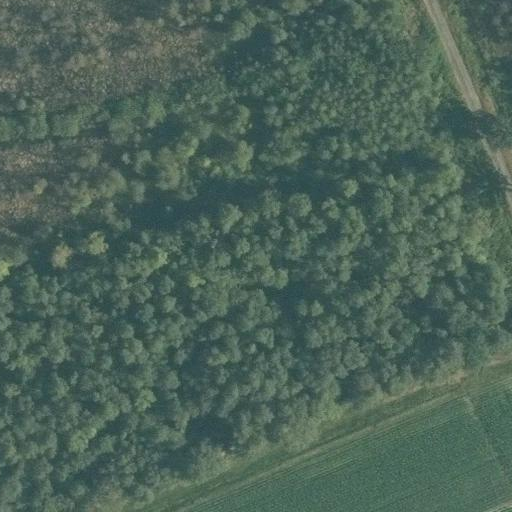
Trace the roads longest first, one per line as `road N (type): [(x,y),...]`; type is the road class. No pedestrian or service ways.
road 1 (track): [(511,355),(126,511)]
road 2 (unclassified): [(511,193),(430,0)]
